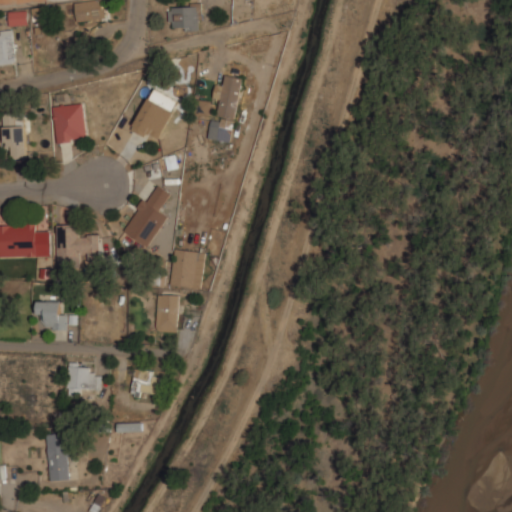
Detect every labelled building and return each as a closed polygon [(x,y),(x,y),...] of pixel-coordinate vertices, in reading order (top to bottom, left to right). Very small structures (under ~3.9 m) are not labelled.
[(87,0),(75,2),(78,21),(108,16),(105,0),(87,0)] [(170,3),(170,29),(202,29),(202,3),(170,3)] [(29,24),(29,9),(10,9),(10,24),(29,24)] [(0,62),(17,62),(15,28),(0,28),(0,62)] [(243,76),(227,73),(225,83),(216,82),(214,97),(221,98),(218,118),(212,117),(209,137),(232,141),(243,76)] [(148,137),(153,130),(161,135),(181,100),(155,86),(131,127),(148,137)] [(209,116),(211,102),(196,100),(194,114),(209,116)] [(58,142),(89,138),(86,101),(54,104),(58,142)] [(6,147),(16,146),(17,156),(28,156),(25,112),(3,113),(6,147)] [(123,228),(148,245),(168,215),(160,210),(172,192),(156,181),(123,228)] [(38,223),(0,223),(0,255),(38,255),(38,223)] [(57,223),(58,266),(79,266),(79,256),(99,255),(99,233),(79,233),(78,223),(57,223)] [(207,250),(175,247),(171,283),(203,286),(207,250)] [(179,330),(179,293),(158,293),(158,330),(179,330)] [(74,311),(64,311),(64,299),(38,300),(38,319),(48,319),(48,329),(74,328),(74,311)] [(69,361),(69,392),(103,391),(102,372),(92,373),(91,361),(69,361)] [(161,369),(134,369),(134,392),(161,392),(161,369)] [(121,421),(121,430),(144,430),(144,421),(121,421)] [(50,479),(70,478),(69,431),(49,432),(50,479)]
